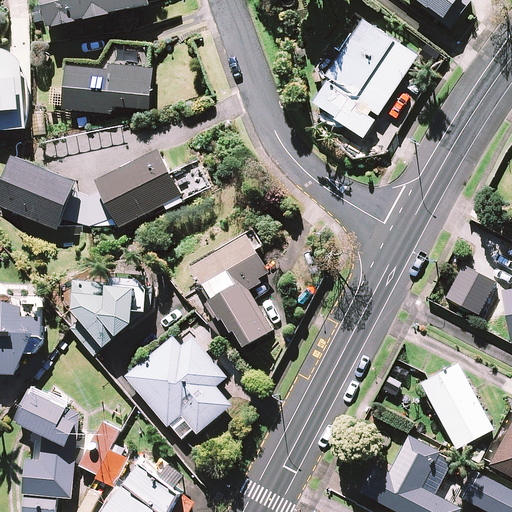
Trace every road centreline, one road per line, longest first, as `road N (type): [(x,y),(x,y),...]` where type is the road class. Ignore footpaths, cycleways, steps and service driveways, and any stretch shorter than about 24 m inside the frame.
road 1 (tertiary): [(265,511),(403,233)]
road 2 (residential): [(224,0),(275,137),(314,179),(403,233)]
road 3 (tertiary): [(403,233),(511,52)]
